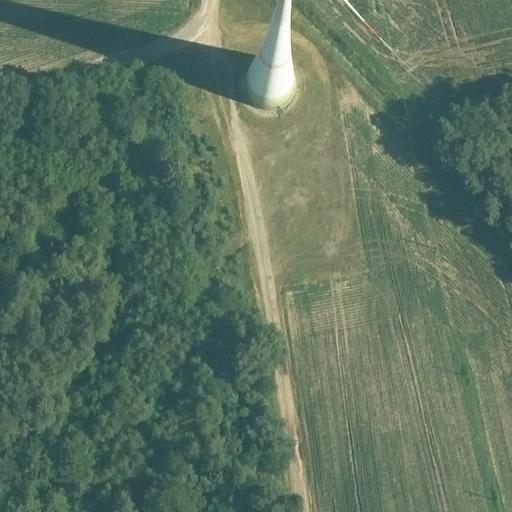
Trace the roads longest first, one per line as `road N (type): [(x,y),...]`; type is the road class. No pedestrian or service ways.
road 1 (track): [(199,19),(245,118),(276,240),(311,511)]
road 2 (track): [(199,0),(199,19),(0,91)]
